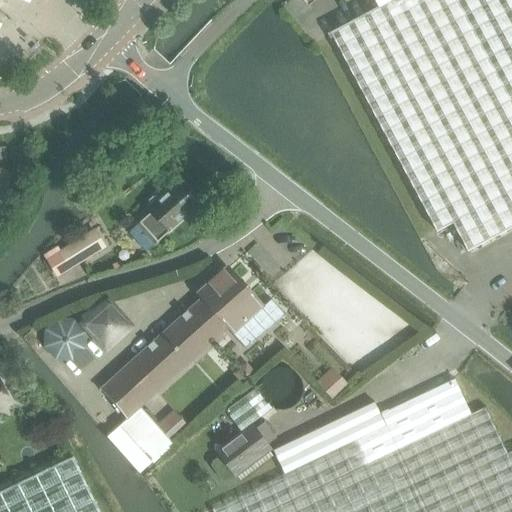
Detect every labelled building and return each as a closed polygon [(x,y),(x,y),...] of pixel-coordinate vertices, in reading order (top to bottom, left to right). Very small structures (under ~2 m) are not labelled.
[(511,0),(392,0),(379,7),(331,33),(437,231),(452,222),(467,250),(511,225),(511,0)] [(146,251),(156,242),(157,243),(166,235),(195,208),(173,184),(158,198),(154,197),(147,203),(147,207),(144,209),(149,215),(138,225),(140,227),(131,236),(146,251)] [(209,220),(198,230),(204,237),(215,227),(209,220)] [(54,249),(43,256),(45,260),(57,279),(72,269),(106,248),(94,229),(60,250),(58,247),(54,249)] [(199,302),(99,391),(125,419),(126,420),(119,425),(107,436),(106,437),(138,473),(140,472),(151,462),(152,464),(173,445),(170,442),(188,426),(181,418),(173,410),(156,426),(139,407),(226,331),(230,336),(233,334),(246,348),(284,315),(271,300),(262,308),(226,269),(195,297),(199,302)] [(107,303),(82,325),(103,348),(104,350),(129,327),(107,303)] [(44,330),(43,348),(55,361),(71,362),(86,349),(86,332),(75,319),(58,318),(44,330)] [(332,368),(316,382),(331,399),(347,385),(332,368)] [(281,476),(209,511),(511,511),(511,450),(505,454),(482,407),(468,414),(453,381),(380,414),(385,426),(284,475),(281,476)] [(0,409),(10,405),(0,383),(0,409)] [(245,396),(226,410),(244,433),(252,427),(250,425),(260,417),(245,396)] [(273,452),(281,476),(385,426),(379,415),(373,402),(273,452)] [(252,427),(244,433),(217,454),(219,456),(212,461),(211,465),(222,480),(227,479),(233,475),(234,477),(269,450),(252,427)] [(0,511),(101,511),(74,457),(0,492),(0,511)]
